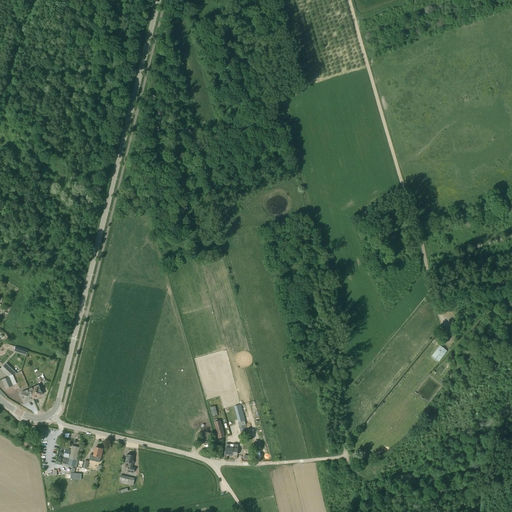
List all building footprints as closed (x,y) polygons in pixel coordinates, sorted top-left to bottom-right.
[(439,347),(431,357),(438,363),(446,352),(439,347)] [(9,377),(17,374),(6,364),(1,369),(9,377)] [(9,377),(2,380),(6,389),(13,386),(9,377)] [(29,389),(33,399),(43,395),(39,385),(29,389)] [(29,389),(20,394),(24,403),(33,399),(29,389)] [(210,408),(213,418),(218,416),(215,406),(210,408)] [(214,422),(219,439),(224,437),(224,436),(223,435),(224,435),(220,420),(214,422)] [(247,434),(244,426),(239,427),(241,436),(247,434)] [(206,432),(201,443),(205,445),(210,434),(206,432)] [(226,448),(225,455),(228,455),(229,457),(231,457),(233,456),(238,456),(238,455),(239,449),(238,449),(238,445),(234,444),(234,445),(233,448),(230,448),(230,444),(226,444),(226,448)] [(66,449),(62,464),(68,466),(68,465),(68,464),(75,465),(76,465),(79,448),(72,446),(71,450),(66,449)] [(90,455),(89,460),(100,463),(102,451),(101,451),(101,449),(95,447),(94,455),(90,455)] [(127,454),(125,463),(128,463),(127,471),(134,472),(135,468),(132,468),(133,464),(134,461),(133,461),(134,456),(127,454)] [(133,486),(135,479),(120,476),(119,483),(133,486)]
